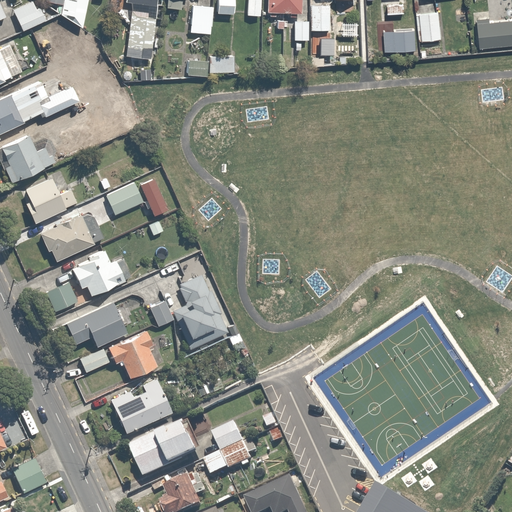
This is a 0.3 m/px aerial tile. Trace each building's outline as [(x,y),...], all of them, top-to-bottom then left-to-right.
[(29,0),(24,0),(9,7),(19,29),(45,17),(39,4),(33,7),(29,0)] [(122,0),(128,1),(122,54),(147,57),(153,0),(122,0)] [(214,0),(213,10),(231,11),(231,0),(214,0)] [(258,0),(244,0),(244,14),(257,15),(258,0)] [(272,15),(273,10),(287,11),(287,14),(294,14),(294,11),(296,11),(296,0),(263,0),(263,9),(266,9),(266,15),(272,15)] [(328,0),(319,0),(307,0),(307,28),(327,29),(328,0)] [(211,4),(189,2),(186,31),(208,33),(211,4)] [(404,2),(384,3),(385,13),(405,11),(404,2)] [(437,8),(415,10),(417,41),(439,39),(437,8)] [(511,24),(511,15),(472,20),(476,50),(511,45),(511,24)] [(80,33),(56,17),(46,31),(69,48),(80,33)] [(305,18),(290,18),(290,38),(305,38),(305,18)] [(0,79),(26,67),(11,37),(0,42),(0,79)] [(57,62),(61,72),(56,75),(60,84),(69,80),(92,71),(84,51),(57,62)] [(235,57),(210,56),(209,73),(234,73),(235,57)] [(208,75),(208,62),(188,61),(186,73),(208,75)] [(149,66),(136,67),(137,78),(150,77),(149,66)] [(0,129),(41,110),(44,115),(78,98),(70,81),(55,89),(51,82),(43,86),(38,76),(0,94),(0,129)] [(113,113),(104,93),(82,103),(91,123),(113,113)] [(131,110),(118,116),(125,130),(137,124),(131,110)] [(0,162),(8,180),(51,160),(43,142),(32,147),(24,129),(0,140),(0,162)] [(31,221),(73,200),(74,199),(59,169),(21,188),(25,197),(21,200),(31,221)] [(151,176),(136,183),(150,213),(165,206),(151,176)] [(141,200),(131,180),(103,193),(113,214),(141,200)] [(53,258),(101,235),(95,222),(86,227),(78,211),(35,232),(44,249),(48,247),(53,258)] [(161,229),(157,219),(145,224),(150,234),(161,229)] [(88,294),(121,277),(123,277),(112,255),(106,258),(100,246),(65,263),(77,287),(83,284),(88,294)] [(187,347),(218,334),(228,329),(200,268),(175,280),(186,304),(175,309),(187,335),(183,337),(187,347)] [(76,298),(66,279),(42,291),(53,311),(76,298)] [(123,331),(108,300),(63,322),(72,341),(88,333),(94,345),(123,331)] [(163,300),(147,307),(155,325),(171,318),(163,300)] [(150,345),(143,328),(104,345),(111,362),(118,359),(126,375),(153,363),(146,347),(150,345)] [(107,360),(100,345),(78,355),(85,370),(107,360)] [(130,390),(109,399),(123,432),(170,411),(155,376),(141,383),(143,387),(131,392),(130,390)] [(241,464),(252,459),(234,422),(210,433),(219,452),(203,459),(211,475),(239,462),(241,464)] [(195,453),(182,424),(128,449),(141,477),(195,453)] [(35,455),(8,467),(20,491),(46,478),(35,455)] [(178,511),(200,502),(186,474),(167,483),(173,494),(156,502),(160,511),(178,511)] [(243,496),(249,511),(264,511),(271,509),(272,511),(280,511),(288,509),(288,511),(304,511),(290,476),(243,496)] [(414,511),(377,491),(365,511),(414,511)]
